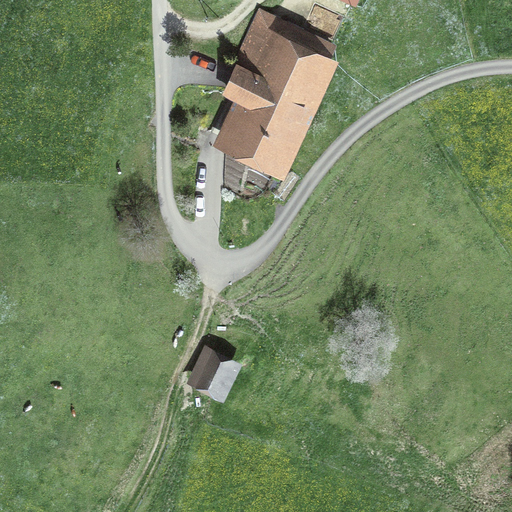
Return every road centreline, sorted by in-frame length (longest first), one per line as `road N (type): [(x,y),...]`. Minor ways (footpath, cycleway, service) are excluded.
road 1 (track): [(511,66),(453,76),(359,126),(259,250),(220,261),(189,244),(165,196),(159,0)]
road 2 (track): [(125,511),(157,449),(220,261)]
